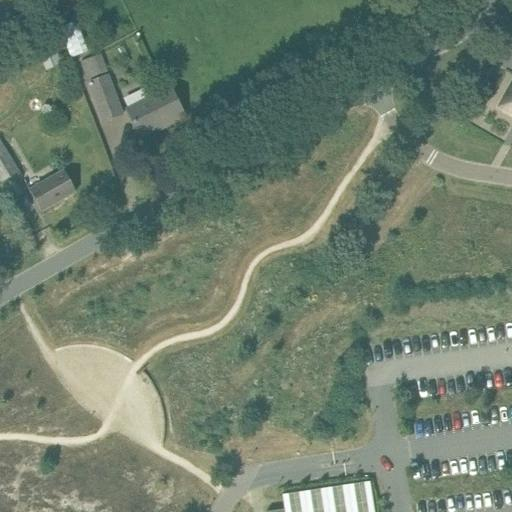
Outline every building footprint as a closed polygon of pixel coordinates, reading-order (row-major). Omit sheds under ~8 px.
[(71,58),(88,52),(77,22),(60,28),(71,58)] [(44,69),(59,61),(51,42),(35,49),(44,69)] [(100,55),(78,62),(85,79),(106,72),(100,55)] [(107,75),(87,82),(102,121),(121,114),(107,75)] [(511,87),(502,106),(511,111),(511,87)] [(166,124),(183,116),(168,89),(125,109),(139,135),(165,122),(166,124)] [(0,143),(0,181),(0,182),(18,172),(0,143)] [(40,211),(75,191),(64,171),(29,190),(40,211)] [(374,511),(370,482),(282,495),(283,509),(283,511),(374,511)]
